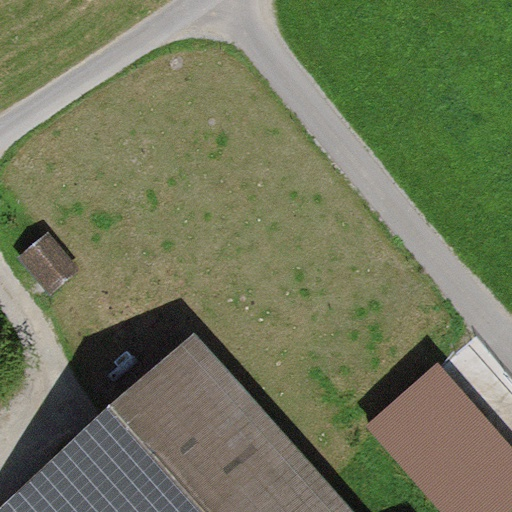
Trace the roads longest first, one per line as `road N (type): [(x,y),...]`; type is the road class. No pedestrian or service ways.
road 1 (track): [(221,0),(511,335)]
road 2 (track): [(218,0),(0,139)]
road 3 (track): [(0,467),(56,418),(57,373),(0,285)]
